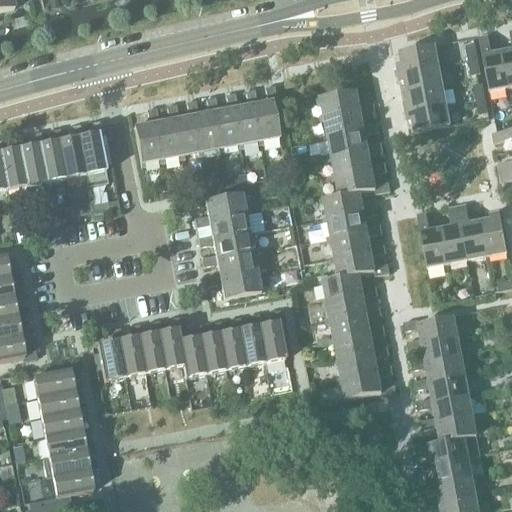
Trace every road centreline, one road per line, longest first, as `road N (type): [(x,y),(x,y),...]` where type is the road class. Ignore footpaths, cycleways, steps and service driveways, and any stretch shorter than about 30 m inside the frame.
road 1 (secondary): [(0,96),(228,34)]
road 2 (secondary): [(228,34),(369,20),(440,0)]
